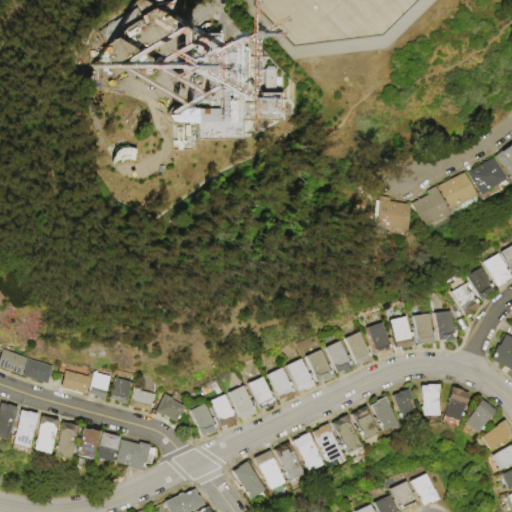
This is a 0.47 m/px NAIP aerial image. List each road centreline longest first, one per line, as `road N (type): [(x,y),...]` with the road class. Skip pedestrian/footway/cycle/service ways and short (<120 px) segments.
road 1 (tertiary): [(511,403),(463,372),(400,371),(107,501),(43,511),(0,505)]
road 2 (residential): [(233,511),(153,431),(0,385)]
road 3 (residential): [(511,127),(485,148),(404,180)]
